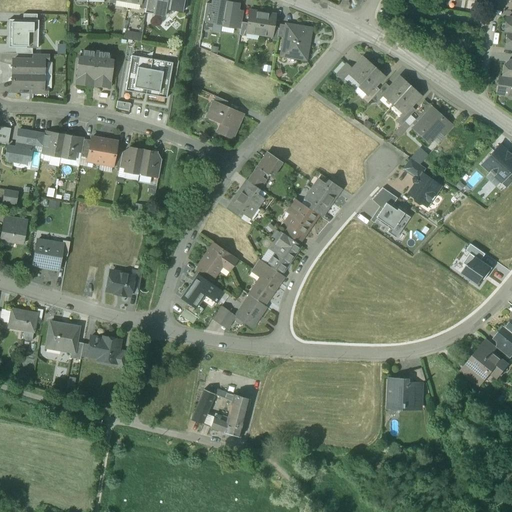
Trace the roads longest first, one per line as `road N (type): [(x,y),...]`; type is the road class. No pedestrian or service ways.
road 1 (residential): [(511,284),(490,311),(433,346),(390,353),(281,348)]
road 2 (track): [(511,454),(486,479),(289,456),(274,464)]
road 3 (residential): [(233,164),(124,125),(0,106)]
road 4 (residential): [(281,348),(293,286),(352,205),(389,170)]
road 5 (residential): [(358,27),(233,164)]
road 6 (residential): [(233,164),(185,241),(159,327)]
road 7 (residential): [(159,327),(0,285)]
road 8 (unclassified): [(358,27),(476,102)]
road 9 (residential): [(281,348),(159,327)]
